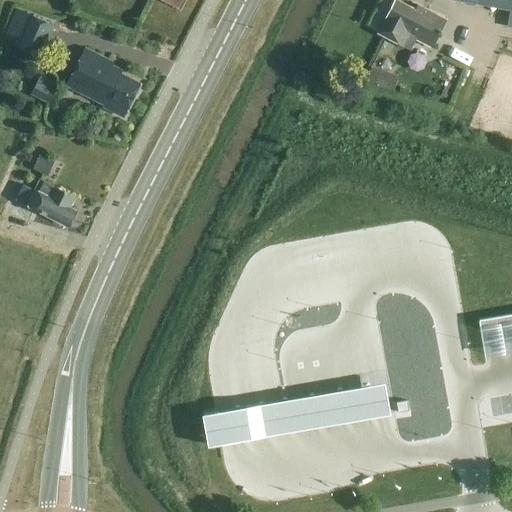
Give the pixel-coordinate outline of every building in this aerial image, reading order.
[(158,0),(178,10),(182,0),(158,0)] [(377,34),(383,37),(398,45),(404,48),(410,37),(431,49),(446,21),(416,6),(414,11),(395,0),(377,34)] [(511,0),(477,0),(476,6),(509,12),(507,28),(511,29),(511,0)] [(54,27),(28,15),(16,10),(3,41),(15,46),(42,57),(54,27)] [(87,49),(67,86),(105,106),(104,108),(124,118),(128,111),(142,85),(111,69),(114,64),(87,49)] [(370,69),(366,83),(393,92),(397,78),(370,69)] [(456,88),(470,90),(473,72),(458,70),(456,88)] [(44,102),(56,107),(59,100),(48,95),(44,102)] [(59,147),(55,162),(72,167),(77,153),(59,147)] [(78,200),(59,190),(40,179),(34,190),(22,185),(15,202),(30,208),(71,230),(79,214),(72,210),(78,200)] [(511,324),(511,314),(478,320),(480,329),(480,330),(511,324)] [(511,352),(511,324),(480,330),(484,358),(511,352)] [(246,407),(215,412),(216,415),(207,416),(212,444),(220,442),(221,444),(252,439),(373,417),(390,414),(384,383),(368,386),(246,407)] [(408,401),(395,403),(397,414),(410,412),(408,401)] [(212,444),(207,416),(216,415),(215,412),(206,414),(211,446),(221,444),(220,442),(212,444)]
